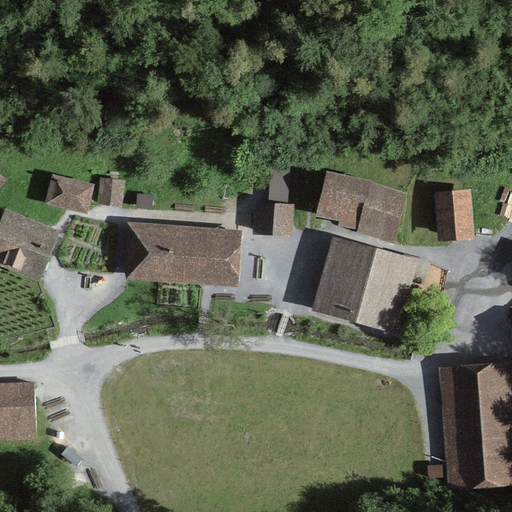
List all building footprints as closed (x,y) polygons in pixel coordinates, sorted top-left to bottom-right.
[(273,171),(271,201),(285,202),(287,172),(273,171)] [(361,220),(359,229),(394,239),(404,197),(370,185),(327,176),(318,212),(361,220)] [(54,178),(48,201),(85,210),(90,187),(54,178)] [(100,203),(118,205),(121,181),(102,180),(100,203)] [(262,208),(260,231),(285,233),(286,209),(262,208)] [(0,225),(0,258),(37,274),(53,234),(5,214),(0,225)] [(128,273),(235,280),(238,235),(131,228),(128,273)] [(325,310),(387,327),(405,260),(343,243),(325,310)] [(419,281),(424,262),(414,259),(408,278),(419,281)] [(460,487),(510,483),(502,370),(452,374),(460,487)] [(0,438),(36,437),(34,383),(0,384),(0,438)]
